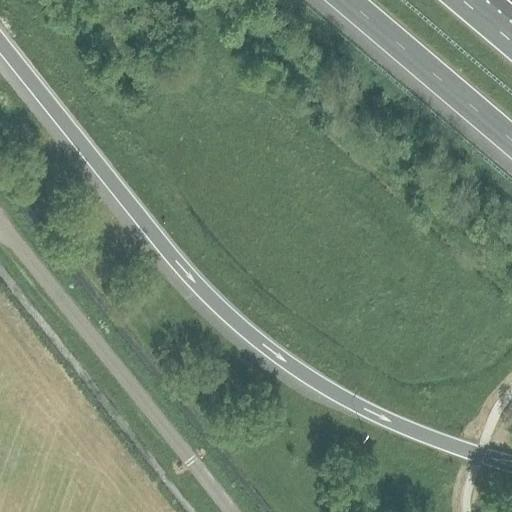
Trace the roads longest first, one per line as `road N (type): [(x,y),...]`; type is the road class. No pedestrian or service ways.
road 1 (motorway): [(0,43),(177,264),(239,326),(373,413),(511,465)]
road 2 (unclassified): [(228,511),(0,231)]
road 3 (motorway): [(336,0),(511,151)]
